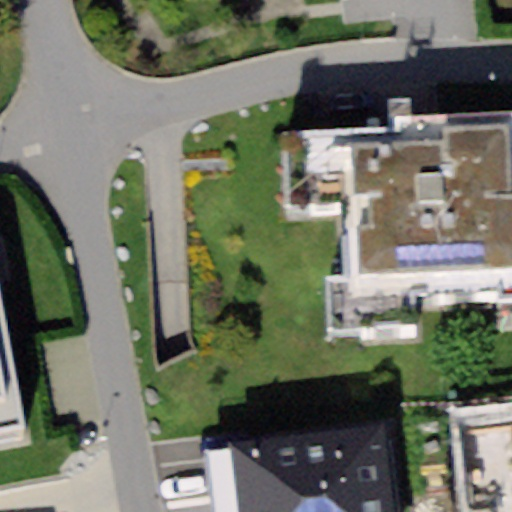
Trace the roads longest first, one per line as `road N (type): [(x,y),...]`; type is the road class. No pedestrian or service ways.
road 1 (residential): [(511,61),(359,66),(69,121)]
road 2 (residential): [(142,511),(69,121)]
road 3 (residential): [(69,121),(39,0)]
